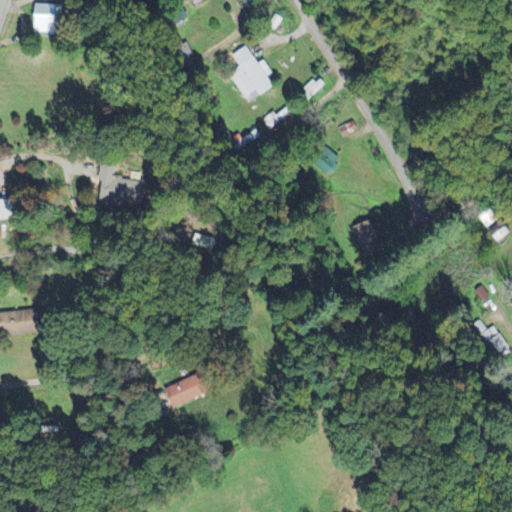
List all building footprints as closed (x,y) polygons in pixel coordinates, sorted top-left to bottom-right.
[(38,28),(67,29),(68,18),(63,18),(63,6),(39,5),(38,28)] [(231,78),(252,105),(275,87),(268,78),(273,74),(264,63),(260,66),(247,48),(234,57),(243,69),(231,78)] [(120,165),(106,163),(101,205),(147,211),(150,191),(154,192),(155,183),(119,179),(120,165)] [(0,201),(0,207),(1,221),(20,219),(18,200),(0,201)] [(351,228),(360,258),(382,252),(372,222),(351,228)] [(0,335),(42,334),(42,312),(0,313),(0,335)] [(224,389),(217,370),(170,388),(177,407),(224,389)]
